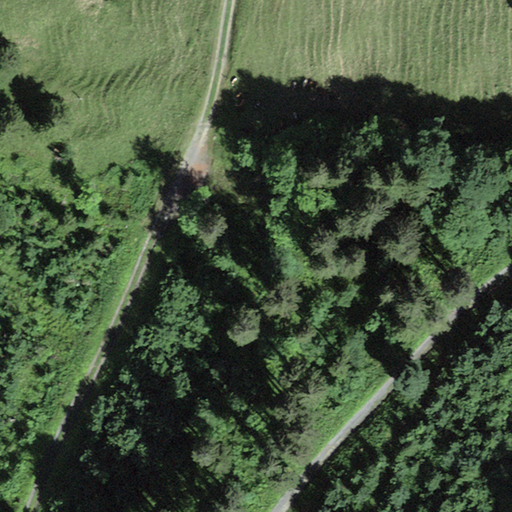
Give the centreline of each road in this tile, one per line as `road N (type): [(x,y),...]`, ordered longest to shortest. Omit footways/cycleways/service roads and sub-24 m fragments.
road 1 (track): [(27,511),(210,113),(231,0)]
road 2 (track): [(511,272),(337,438),(280,511)]
